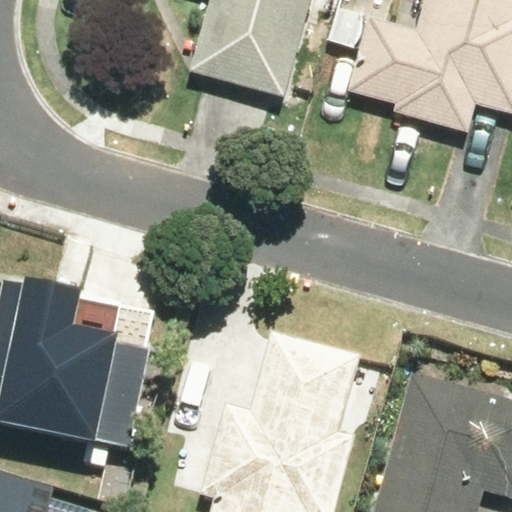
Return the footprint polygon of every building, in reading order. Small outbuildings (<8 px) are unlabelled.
[(324,0),(219,0),(199,73),(297,100),(324,0)] [(482,104),(511,112),(511,0),(429,0),(422,27),(380,15),(356,98),(474,132),(482,104)] [(76,299),(1,284),(0,286),(0,432),(131,460),(155,343),(71,325),(76,299)] [(219,511),(347,511),(368,436),(352,431),(372,355),(278,331),(258,408),(232,401),(207,495),(222,500),(219,511)] [(485,511),(492,488),(511,493),(511,393),(420,368),(380,511),(485,511)] [(0,511),(58,511),(65,488),(0,468),(0,511)]
